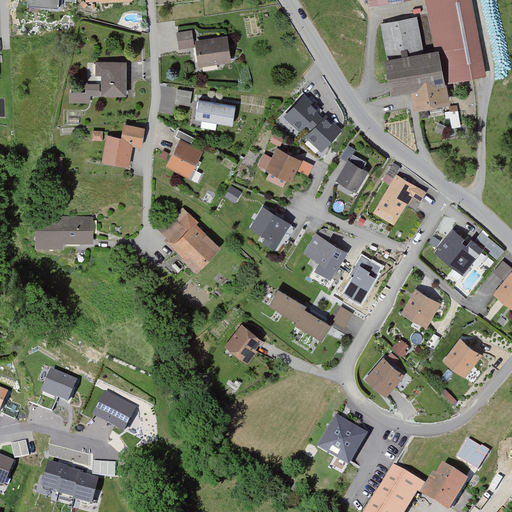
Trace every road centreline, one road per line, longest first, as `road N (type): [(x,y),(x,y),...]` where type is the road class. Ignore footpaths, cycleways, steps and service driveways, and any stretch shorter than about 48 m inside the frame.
road 1 (residential): [(447,187),(343,377),(349,391),(405,428),(427,431),(465,418),(511,364)]
road 2 (residential): [(447,187),(360,114),(290,0)]
road 3 (residential): [(149,0),(154,134),(145,242)]
